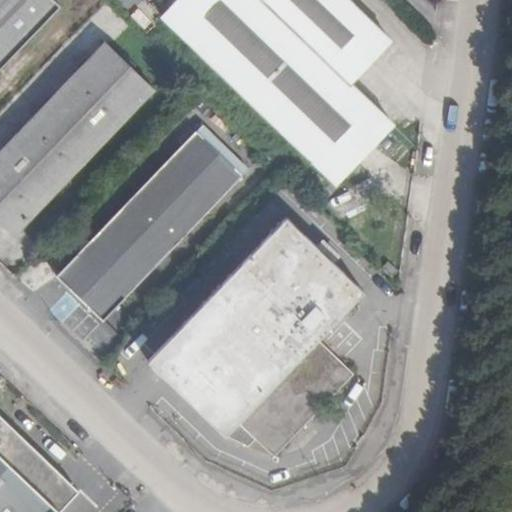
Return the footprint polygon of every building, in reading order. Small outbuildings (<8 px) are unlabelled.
[(53,0),(0,0),(0,64),(58,4),(53,0)] [(348,0),(176,0),(161,15),(337,184),(394,127),(350,84),(391,40),(348,0)] [(0,152),(0,221),(15,236),(155,91),(106,43),(0,152)] [(55,274),(104,320),(242,176),(196,130),(55,274)] [(316,338),(361,292),(285,219),(150,360),(225,433),(237,421),(273,456),(353,374),(316,338)] [(358,315),(337,339),(348,349),(370,325),(358,315)] [(0,417),(0,511),(58,511),(78,492),(0,417)]
